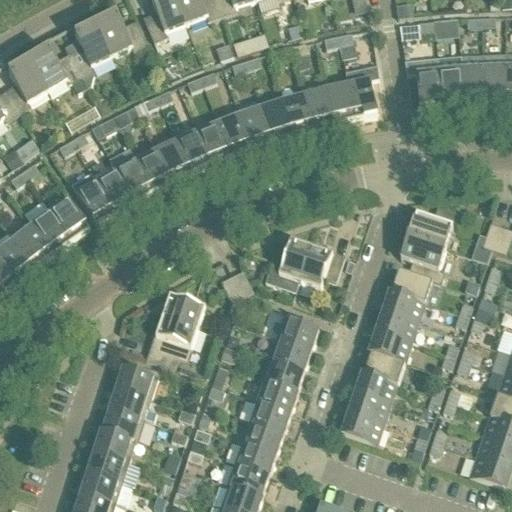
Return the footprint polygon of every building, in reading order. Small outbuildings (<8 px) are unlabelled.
[(152,6),(156,18),(144,24),(155,49),(168,43),(167,38),(187,31),(174,0),(151,0),(154,5),(152,6)] [(174,0),(187,31),(207,23),(209,27),(223,23),(214,0),(204,0),(200,2),(199,0),(174,0)] [(214,0),(223,23),(237,18),(235,13),(256,7),(253,0),(214,0)] [(511,0),(501,0),(502,16),(511,15),(511,0)] [(112,15),(93,25),(112,63),(132,54),(134,58),(147,52),(136,27),(123,33),(117,21),(115,22),(112,15)] [(496,23),(481,24),(482,34),(496,34),(496,23)] [(482,34),(481,24),(467,24),(468,35),(482,34)] [(112,63),(93,25),(74,34),(77,40),(75,41),(81,53),(92,73),(112,63)] [(448,26),(434,27),(435,37),(449,36),(448,26)] [(435,37),(434,27),(420,29),(421,39),(435,37)] [(292,46),(302,43),(299,32),(289,35),(292,46)] [(269,52),(265,39),(249,44),(253,57),(254,57),(269,52)] [(352,39),(338,42),(340,52),(341,52),(342,59),(356,57),(352,39)] [(340,52),(338,42),(324,45),(326,55),(340,52)] [(305,49),(292,53),(294,63),(295,63),(297,70),(310,67),(305,49)] [(44,50),(25,61),(48,98),(66,87),(69,91),(73,88),(79,99),(88,94),(82,84),(69,60),(56,67),(49,55),(47,56),(44,50)] [(232,50),(216,55),(220,68),(236,62),(232,50)] [(294,63),(292,53),(278,57),(280,67),(294,63)] [(506,60),(483,61),(486,110),(507,110),(506,60)] [(16,91),(4,98),(19,121),(31,113),(29,109),(48,98),(25,61),(7,72),(10,78),(9,79),(16,91)] [(462,74),(461,74),(464,111),(486,110),(483,61),(462,62),(462,74)] [(259,63),(246,67),(249,77),(262,72),(259,63)] [(437,65),(405,68),(407,81),(416,80),(419,107),(420,116),(442,113),(439,76),(437,65)] [(249,77),(246,67),(232,71),(235,81),(249,77)] [(349,90),(348,90),(356,127),(378,122),(376,114),(377,114),(371,87),(380,85),(378,72),(346,79),(349,90)] [(461,74),(439,76),(442,113),(464,111),(461,74)] [(214,78),(201,83),(204,93),(217,88),(214,78)] [(204,93),(201,83),(188,88),(191,98),(204,93)] [(348,90),(326,95),(335,131),(356,127),(348,90)] [(326,95),(305,101),(314,137),(335,131),(326,95)] [(169,96),(156,102),(161,111),(173,105),(169,96)] [(0,128),(4,125),(7,129),(19,121),(4,98),(0,100),(0,128)] [(305,101),(283,107),(293,143),(314,137),(305,101)] [(161,111),(156,102),(143,108),(148,117),(161,111)] [(103,121),(113,115),(107,105),(97,110),(103,121)] [(283,107),(261,114),(273,149),(293,143),(283,107)] [(261,114),(240,121),(252,156),(273,149),(261,114)] [(126,116),(114,123),(118,132),(130,125),(126,116)] [(240,121),(219,129),(232,164),(252,156),(240,121)] [(118,132),(114,123),(101,130),(106,139),(118,132)] [(219,129),(198,138),(212,172),(232,164),(219,129)] [(198,138),(177,147),(193,181),(212,172),(198,138)] [(84,139),(72,146),(77,155),(89,148),(84,139)] [(77,155),(72,146),(59,154),(65,162),(77,155)] [(177,147),(156,156),(173,190),(193,181),(177,147)] [(4,162),(13,176),(23,169),(14,156),(4,162)] [(156,156),(136,167),(154,200),(173,190),(156,156)] [(136,167),(116,177),(135,210),(154,200),(136,167)] [(34,170),(23,178),(29,186),(40,178),(34,170)] [(116,177),(98,188),(97,189),(116,221),(135,210),(116,177)] [(29,186),(23,178),(11,186),(17,194),(29,186)] [(72,191),(78,201),(93,225),(97,232),(116,221),(97,189),(98,188),(92,179),(72,191)] [(70,206),(51,218),(72,249),(91,237),(86,230),(70,206)] [(51,218),(32,231),(54,262),(72,249),(51,218)] [(409,241),(408,242),(446,255),(447,254),(445,254),(453,232),(449,231),(447,223),(436,227),(417,220),(410,242),(409,241)] [(483,252),(495,256),(503,233),(491,228),(483,252)] [(32,231),(15,245),(37,275),(54,262),(32,231)] [(511,235),(503,233),(495,256),(506,260),(511,242),(511,235)] [(412,268),(409,279),(433,288),(442,290),(445,281),(444,278),(442,276),(440,275),(446,255),(408,242),(401,264),(412,268)] [(15,245),(0,256),(0,263),(20,288),(37,275),(15,245)] [(291,246),(279,281),(270,278),(266,288),(296,298),(300,288),(312,253),(291,246)] [(312,253),(300,288),(321,296),(324,286),(336,290),(345,264),(312,253)] [(0,263),(0,297),(4,302),(20,288),(0,263)] [(345,277),(352,279),(356,268),(349,266),(345,277)] [(492,272),(488,284),(498,288),(502,276),(492,272)] [(400,276),(392,297),(426,309),(433,288),(409,279),(400,276)] [(243,277),(233,282),(243,303),(254,298),(243,277)] [(243,303),(233,282),(222,287),(232,308),(243,303)] [(498,288),(488,284),(484,296),(494,299),(498,288)] [(481,290),(480,290),(469,286),(465,298),(476,301),(477,301),(481,290)] [(392,297),(386,318),(419,329),(426,309),(392,297)] [(170,302),(163,323),(199,335),(206,314),(170,302)] [(462,308),(459,320),(469,323),(473,311),(462,308)] [(478,313),(474,325),(484,328),(488,317),(478,313)] [(286,317),(277,345),(312,357),(320,335),(312,333),(314,327),(286,317)] [(386,318),(379,338),(412,349),(419,329),(386,318)] [(469,323),(459,320),(455,331),(465,335),(469,323)] [(163,323),(152,356),(149,366),(175,374),(178,364),(188,367),(199,335),(163,323)] [(484,328),(474,325),(470,337),(480,340),(484,328)] [(379,338),(372,359),(405,370),(412,349),(379,338)] [(226,350),(236,354),(239,348),(236,341),(230,339),(226,350)] [(277,345),(269,366),(305,378),(312,357),(277,345)] [(449,349),(445,361),(455,364),(459,352),(449,349)] [(221,364),(235,369),(239,356),(225,351),(221,364)] [(464,354),(460,366),(471,369),(474,358),(464,354)] [(372,359),(365,379),(398,390),(405,370),(372,359)] [(455,364),(445,361),(441,372),(452,376),(455,364)] [(269,366),(262,387),(300,400),(300,399),(298,398),(305,378),(269,366)] [(471,369),(460,366),(456,377),(467,381),(471,369)] [(123,372),(116,394),(152,405),(161,377),(141,371),(139,377),(123,372)] [(186,372),(183,377),(207,385),(208,380),(186,372)] [(229,375),(218,372),(215,382),(225,386),(229,375)] [(365,379),(358,400),(391,411),(398,390),(365,379)] [(511,383),(504,381),(498,401),(511,406),(511,383)] [(264,388),(256,408),(292,420),(300,400),(262,387),(264,388)] [(435,390),(431,402),(442,405),(445,393),(435,390)] [(208,402),(222,407),(225,397),(212,392),(208,402)] [(116,394),(109,415),(145,427),(152,405),(116,394)] [(450,395),(446,407),(457,410),(461,399),(450,395)] [(491,421),(491,422),(511,428),(511,406),(498,401),(497,402),(486,398),(479,417),(491,421)] [(358,400),(351,420),(384,431),(391,411),(358,400)] [(467,430),(476,406),(462,400),(453,425),(467,430)] [(442,405),(431,402),(427,413),(438,417),(442,405)] [(457,410),(446,407),(443,418),(453,422),(457,410)] [(256,408),(249,429),(284,441),(292,420),(256,408)] [(101,435),(101,436),(138,448),(145,427),(109,415),(103,436),(101,435)] [(195,420),(182,415),(178,425),(192,429),(195,420)] [(384,431),(351,420),(344,441),(377,452),(384,431)] [(511,428),(491,422),(484,442),(511,451),(511,428)] [(209,428),(201,425),(198,432),(207,435),(209,428)] [(249,429),(242,450),(277,462),(284,441),(249,429)] [(421,431),(417,442),(428,446),(432,434),(421,431)] [(194,445),(208,449),(211,439),(198,434),(194,445)] [(101,436),(94,457),(130,468),(136,448),(138,449),(138,448),(101,436)] [(185,451),(188,441),(175,436),(171,446),(185,451)] [(436,436),(432,448),(443,451),(447,439),(436,436)] [(428,446),(417,442),(413,454),(424,458),(428,446)] [(511,451),(484,442),(477,463),(510,474),(511,468),(511,451)] [(443,451),(432,448),(429,459),(439,463),(443,451)] [(242,450),(234,471),(269,483),(277,462),(242,450)] [(187,465),(201,470),(204,460),(190,456),(187,465)] [(94,457),(87,478),(123,490),(123,489),(130,468),(94,457)] [(181,462),(169,458),(164,476),(175,479),(181,462)] [(510,474),(477,463),(470,484),(503,495),(510,474)] [(234,471),(227,492),(263,505),(264,504),(262,503),(269,483),(234,471)] [(178,492),(188,495),(193,480),(183,477),(178,492)] [(87,478),(81,499),(116,511),(117,509),(124,511),(126,511),(133,492),(123,489),(123,490),(87,478)] [(169,500),(174,482),(165,479),(159,497),(169,500)] [(228,493),(221,511),(260,511),(263,505),(227,492),(227,493),(228,493)] [(173,507),(185,511),(186,511),(190,502),(176,498),(173,507)] [(81,499),(76,511),(115,511),(116,511),(81,499)] [(157,501),(153,511),(163,511),(167,504),(157,501)]
